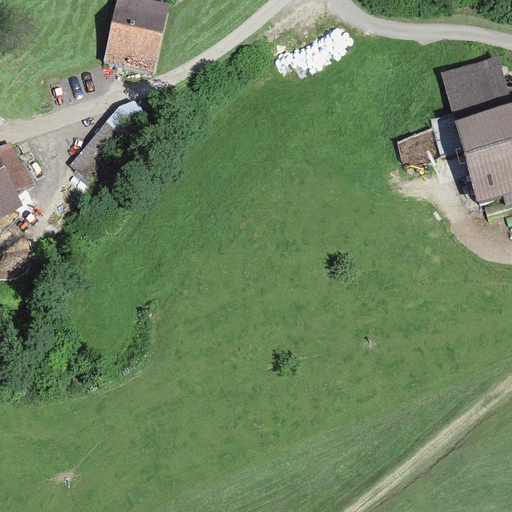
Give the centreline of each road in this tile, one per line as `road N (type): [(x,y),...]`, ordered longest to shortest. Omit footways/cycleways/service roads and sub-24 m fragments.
road 1 (track): [(0,133),(97,111),(250,28),(283,0)]
road 2 (track): [(511,378),(355,511)]
road 3 (track): [(511,42),(392,32),(332,0)]
